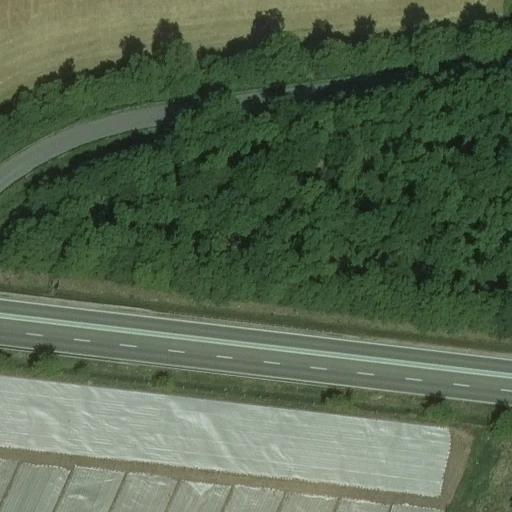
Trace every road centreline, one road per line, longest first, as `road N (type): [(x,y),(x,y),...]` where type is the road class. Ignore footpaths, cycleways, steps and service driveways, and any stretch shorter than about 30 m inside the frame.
road 1 (unclassified): [(511,67),(121,126),(46,153),(0,184)]
road 2 (trunk): [(0,320),(511,382)]
